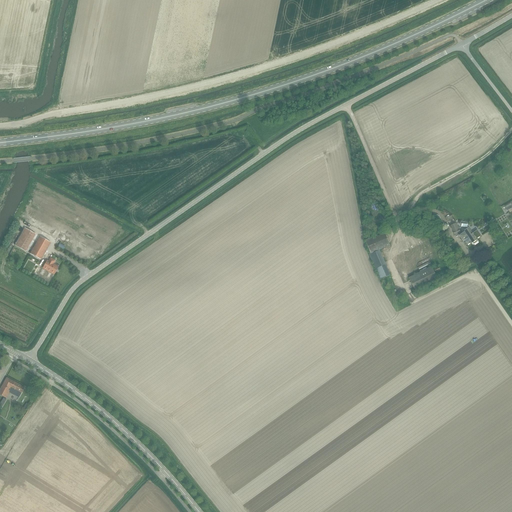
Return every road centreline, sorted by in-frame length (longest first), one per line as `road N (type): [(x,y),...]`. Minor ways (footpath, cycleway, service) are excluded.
road 1 (unclassified): [(30,360),(85,279),(288,137),(461,44)]
road 2 (primary): [(487,0),(378,51),(225,104),(0,143)]
road 3 (unclassified): [(0,126),(272,65),(437,0)]
road 4 (secondary): [(30,360),(90,401),(198,511)]
